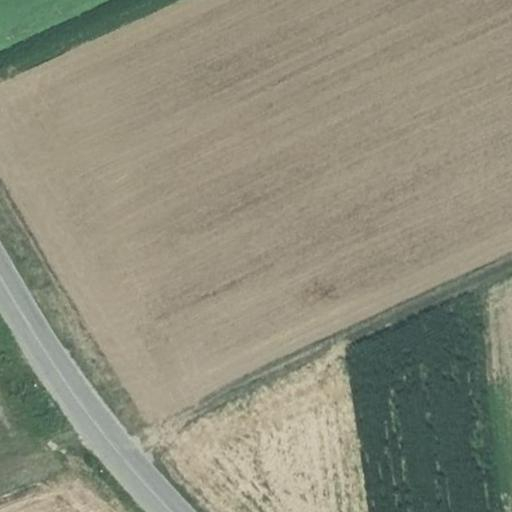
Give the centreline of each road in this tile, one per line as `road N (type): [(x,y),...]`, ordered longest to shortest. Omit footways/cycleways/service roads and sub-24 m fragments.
road 1 (track): [(511,274),(168,426),(120,459),(0,455)]
road 2 (secondary): [(170,511),(120,459),(0,280)]
